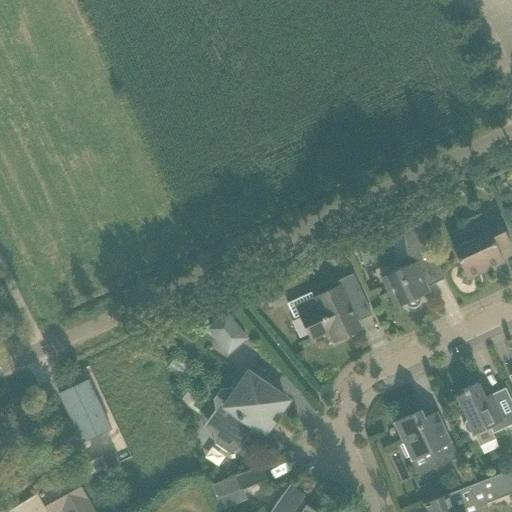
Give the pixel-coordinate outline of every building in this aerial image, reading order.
[(511,246),(502,227),(496,215),(474,225),(480,236),(453,249),(459,261),(467,279),(503,263),(498,251),(511,246)] [(444,279),(436,261),(417,219),(402,226),(408,265),(405,266),(390,273),(391,273),(381,278),(387,290),(395,308),(405,304),(406,306),(408,308),(411,308),(413,309),(416,308),(418,306),(419,304),(420,302),(420,299),(420,297),(429,292),(427,287),(444,279)] [(349,303),(363,296),(353,274),(337,281),(339,286),(312,299),(310,293),(288,304),(294,317),(299,315),(311,340),(328,332),(333,342),(361,329),(349,303)] [(246,339),(226,313),(207,329),(227,354),(246,339)] [(276,410),(285,398),(248,372),(235,391),(230,387),(220,389),(213,400),(215,410),(224,416),(212,433),(214,443),(227,453),(237,451),(253,428),(264,435),(273,421),(276,423),(282,414),(276,410)] [(83,378),(54,392),(76,439),(105,425),(83,378)] [(511,424),(511,402),(505,388),(489,395),(490,397),(485,400),(477,384),(463,390),(464,393),(456,397),(467,419),(464,422),(463,427),(465,430),(469,433),(473,433),(474,435),(489,427),(492,434),(511,424)] [(458,457),(447,434),(437,412),(424,417),(421,410),(393,423),(410,461),(428,453),(435,468),(458,457)] [(112,451),(102,456),(107,467),(117,462),(112,451)] [(101,457),(83,465),(88,476),(106,467),(101,457)] [(267,479),(262,465),(211,485),(216,499),(267,479)] [(463,511),(462,507),(476,502),(471,488),(479,485),(485,504),(511,493),(511,475),(510,470),(423,504),(426,511),(463,511)] [(92,511),(73,476),(39,494),(48,511),(92,511)] [(304,494),(289,484),(269,511),(315,511),(299,501),(304,494)]
